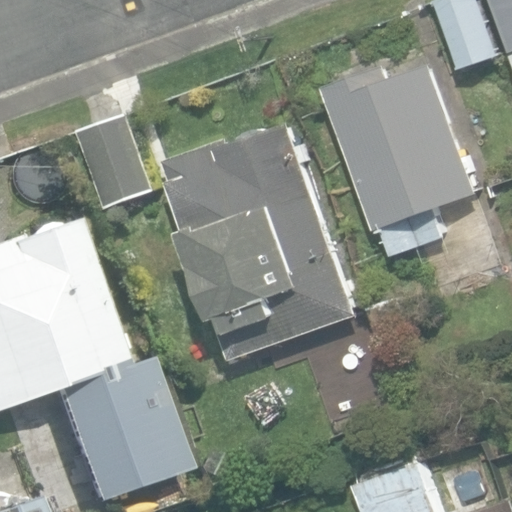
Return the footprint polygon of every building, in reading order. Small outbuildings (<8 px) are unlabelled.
[(440,0),(466,68),(504,54),(484,0),(440,0)] [(511,0),(498,0),(511,38),(511,0)] [(387,226),(397,254),(451,234),(441,207),(483,192),(437,61),(396,75),(392,63),(330,85),(381,229),(387,226)] [(84,130),(111,207),(162,189),(134,112),(84,130)] [(170,159),(237,356),(362,314),(295,119),(270,128),(265,125),(253,129),(251,134),(235,140),(234,137),(170,159)] [(124,368),(74,223),(54,230),(51,227),(46,225),(40,225),(34,227),(29,231),(27,235),(25,240),(0,247),(0,410),(57,392),(72,440),(164,408),(150,359),(124,368)] [(370,289),(381,329),(412,320),(400,280),(370,289)] [(348,370),(368,424),(405,410),(386,357),(348,370)] [(294,408),(308,459),(346,448),(338,420),(328,423),(322,401),(294,408)] [(182,437),(144,447),(154,484),(191,474),(182,437)] [(0,511),(42,511),(17,442),(0,447),(0,511)] [(444,511),(437,491),(426,459),(361,481),(371,511),(444,511)] [(323,486),(329,505),(352,498),(347,480),(323,486)] [(511,511),(511,496),(511,494),(461,511),(511,511)]
